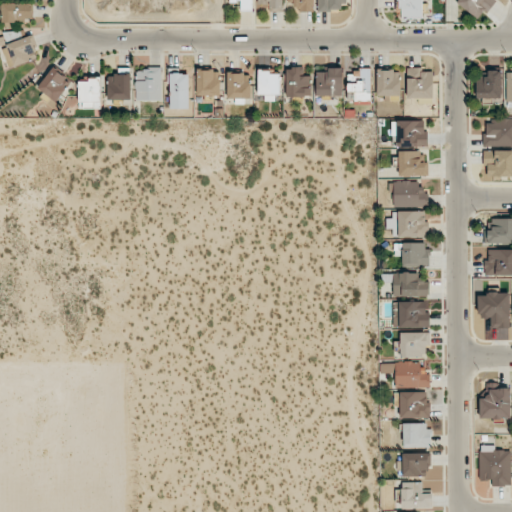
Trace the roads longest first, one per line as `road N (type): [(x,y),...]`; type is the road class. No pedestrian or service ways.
road 1 (residential): [(458,511),(449,39)]
road 2 (residential): [(80,25),(511,39)]
